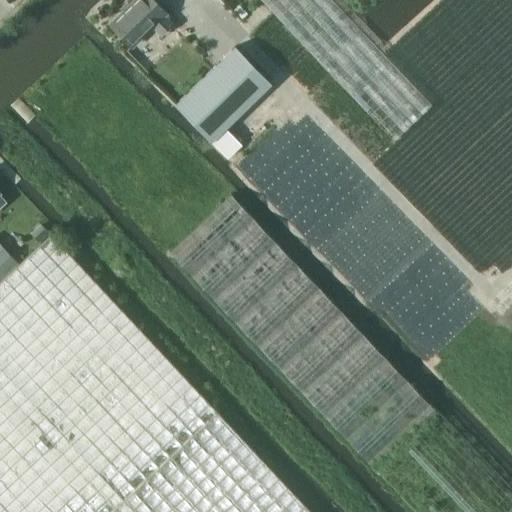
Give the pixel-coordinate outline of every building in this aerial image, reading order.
[(161,36),(173,24),(165,16),(168,13),(155,0),(132,0),(110,23),(133,47),(153,28),(161,36)] [(263,0),(395,139),(398,137),(431,105),(332,0),(263,0)] [(235,44),(175,102),(211,139),(271,82),(235,44)] [(415,511),(511,511),(511,490),(232,194),(170,252),(415,511)] [(48,232),(41,224),(31,233),(39,241),(48,232)] [(0,278),(2,280),(0,281),(0,511),(312,511),(51,234),(38,246),(26,234),(8,250),(0,241),(0,278)]
